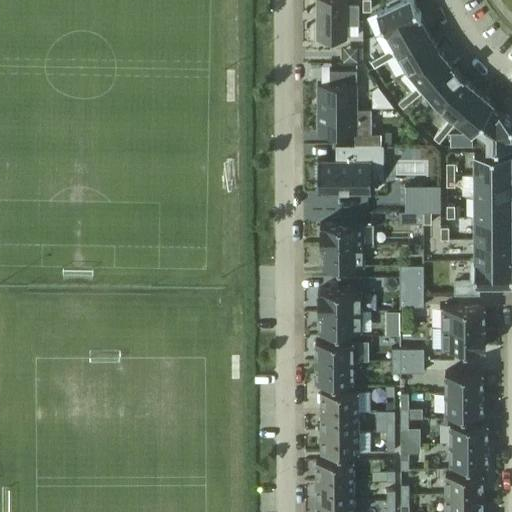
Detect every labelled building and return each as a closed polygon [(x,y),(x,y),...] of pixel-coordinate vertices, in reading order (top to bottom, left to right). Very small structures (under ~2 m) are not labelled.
[(359,25),(359,4),(346,4),(346,0),(317,0),(317,38),(346,38),(346,25),(359,25)] [(370,0),(362,0),(363,10),(371,10),(370,0)] [(421,14),(422,13),(414,0),(386,0),(385,1),(387,5),(377,10),(387,29),(421,14)] [(421,14),(387,29),(398,48),(398,49),(431,32),(421,14)] [(439,48),(431,32),(398,49),(398,48),(393,51),(395,55),(405,72),(439,48)] [(439,48),(405,72),(420,89),(451,62),(439,48)] [(391,49),(381,54),(385,61),(395,55),(393,51),(391,49)] [(385,61),(381,54),(371,60),(374,67),(385,61)] [(451,62),(420,89),(435,107),(438,104),(464,77),(451,62)] [(329,82),(317,82),(317,108),(356,108),(356,69),(329,69),(329,82)] [(455,118),(479,90),(464,77),(438,104),(455,118)] [(416,87),(407,94),(412,100),(421,92),(416,87)] [(478,125),(491,105),(494,102),(479,90),(455,118),(472,132),(478,125)] [(412,100),(407,94),(398,102),(403,107),(412,100)] [(491,105),(478,125),(488,131),(488,134),(511,135),(511,118),(500,110),(500,111),(491,105)] [(356,108),(317,108),(318,133),(355,133),(355,144),(381,144),(381,132),(371,132),(371,108),(356,108)] [(448,119),(441,128),(447,133),(454,124),(448,119)] [(447,133),(441,128),(434,137),(439,142),(447,133)] [(511,135),(488,134),(487,145),(511,146),(511,135)] [(319,158),(318,158),(318,193),(319,193),(319,192),(370,191),(370,193),(371,193),(371,167),(384,167),(384,144),(381,144),(355,144),(335,144),(335,160),(319,160),(319,158)] [(474,173),(511,172),(511,151),(474,151),(474,173)] [(447,173),(455,173),(455,162),(447,162),(447,173)] [(511,172),(474,173),(474,194),(511,194),(511,172)] [(454,185),(455,173),(447,173),(447,185),(454,185)] [(439,184),(404,184),(404,210),(439,210),(439,184)] [(474,194),(474,216),(511,216),(511,194),(474,194)] [(455,217),(455,205),(446,205),(446,217),(455,217)] [(423,222),(423,210),(399,211),(399,223),(423,222)] [(423,210),(423,222),(431,222),(431,210),(423,210)] [(511,216),(474,216),(475,237),(511,237),(511,216)] [(320,245),(321,245),(321,244),(363,244),(373,244),(373,222),(320,223),(320,245)] [(441,227),(441,239),(449,239),(449,227),(441,227)] [(475,237),(475,259),(511,259),(511,237),(475,237)] [(321,244),(321,245),(321,265),(363,264),(363,244),(321,244)] [(511,258),(511,259),(475,259),(470,259),(470,281),(454,281),(454,293),(479,293),(479,281),(511,281),(511,258)] [(400,264),(400,276),(424,276),(424,264),(400,264)] [(424,276),(400,276),(400,288),(424,288),(424,276)] [(424,305),(424,288),(400,288),(400,306),(424,305)] [(318,289),(318,309),(361,309),(361,289),(318,289)] [(440,326),(447,326),(484,326),(484,325),(484,305),(440,305),(440,326)] [(361,309),(318,309),(318,310),(319,310),(319,331),(361,330),(361,309)] [(392,310),(392,320),(400,320),(400,309),(392,310)] [(440,347),(447,347),(486,347),(485,325),(484,325),(484,326),(447,326),(440,326),(440,347)] [(316,359),(353,359),(353,339),(316,339),(316,359)] [(401,360),(424,359),(424,347),(401,348),(401,360)] [(392,360),(401,360),(401,348),(392,348),(392,360)] [(353,359),(316,359),(316,381),(353,381),(353,359)] [(424,359),(401,360),(401,371),(425,371),(424,359)] [(393,371),(401,371),(401,360),(392,360),(393,371)] [(445,392),(482,392),(482,371),(445,371),(445,392)] [(395,385),(386,385),(387,395),(395,395),(395,385)] [(321,409),(358,409),(358,389),(321,389),(321,409)] [(482,392),(445,392),(445,413),(482,413),(482,392)] [(401,408),(401,418),(409,418),(409,408),(401,408)] [(321,409),(322,429),(358,429),(358,409),(321,409)] [(409,428),(409,418),(401,418),(401,428),(409,428)] [(387,420),(387,429),(395,429),(395,420),(387,420)] [(450,443),(487,443),(487,422),(450,422),(450,443)] [(358,429),(322,429),(322,451),(358,451),(358,429)] [(387,429),(387,430),(387,440),(395,440),(395,429),(387,429)] [(487,443),(450,443),(450,463),(487,463),(487,443)] [(409,458),(401,458),(401,468),(409,468),(409,458)] [(316,478),(353,478),(353,459),(316,459),(316,478)] [(395,470),(387,470),(387,480),(395,480),(395,470)] [(446,493),(483,493),(483,472),(446,472),(446,493)] [(316,478),(317,499),(353,499),(353,478),(316,478)] [(409,484),(401,484),(401,494),(409,494),(409,484)] [(387,490),(387,499),(396,499),(396,489),(387,490)] [(446,493),(445,511),(482,511),(483,493),(446,493)] [(409,503),(409,494),(401,494),(401,504),(409,503)] [(317,499),(316,511),(353,511),(353,499),(317,499)] [(387,499),(387,500),(387,510),(396,510),(396,499),(387,499)]
